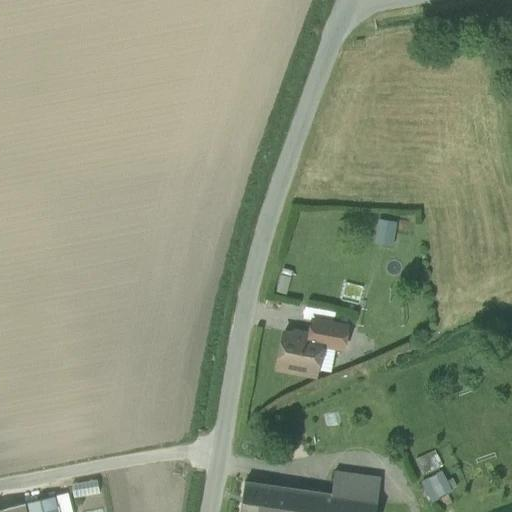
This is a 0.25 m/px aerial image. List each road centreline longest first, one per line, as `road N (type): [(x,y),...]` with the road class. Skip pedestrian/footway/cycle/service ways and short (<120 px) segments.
road 1 (tertiary): [(221,457),(241,321),(267,225),(346,0)]
road 2 (residential): [(221,457),(188,452),(0,486)]
